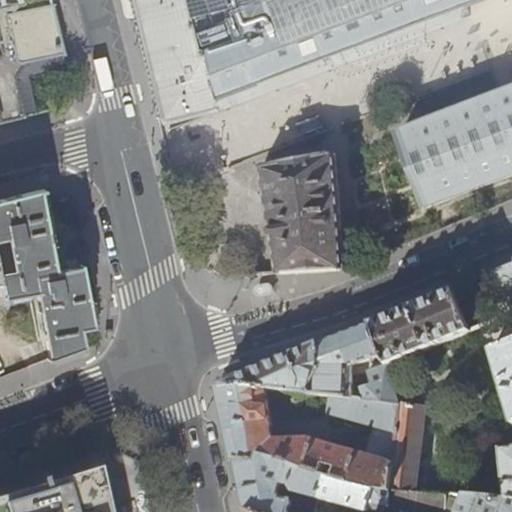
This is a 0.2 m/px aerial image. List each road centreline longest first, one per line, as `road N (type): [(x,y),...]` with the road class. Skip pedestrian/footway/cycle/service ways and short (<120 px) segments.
road 1 (residential): [(511,231),(167,361)]
road 2 (tertiary): [(167,361),(118,133)]
road 3 (residential): [(167,361),(0,425)]
road 4 (tertiary): [(199,511),(167,361)]
road 5 (tertiary): [(118,133),(87,0)]
road 6 (residential): [(0,161),(118,133)]
